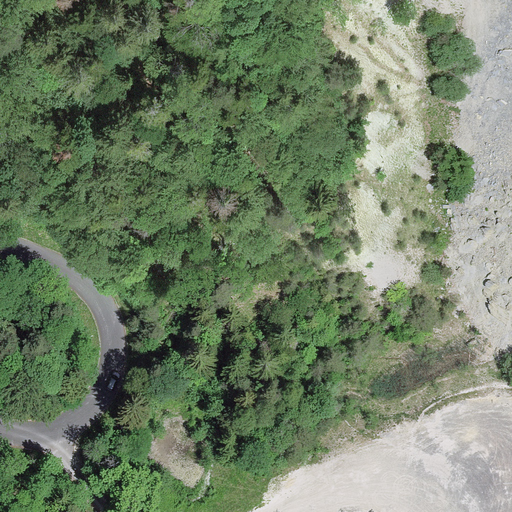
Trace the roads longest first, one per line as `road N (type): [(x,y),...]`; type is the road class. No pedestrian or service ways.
road 1 (unclassified): [(0,429),(28,437),(76,424),(95,409),(117,358),(115,331),(93,288),(0,242)]
road 2 (track): [(293,511),(398,488),(422,492),(448,511)]
